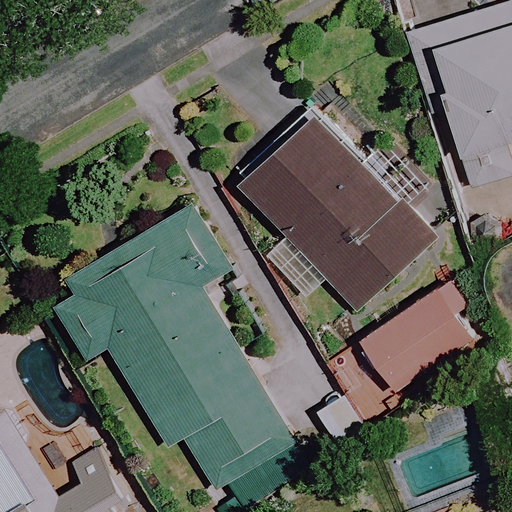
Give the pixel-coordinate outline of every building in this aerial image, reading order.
[(511,137),(511,2),(410,33),(433,111),(453,105),(466,151),(511,137)] [(437,235),(314,109),(239,181),(291,234),(268,256),(308,297),(328,277),(360,310),(437,235)] [(212,281),(171,209),(64,269),(77,292),(58,302),(90,358),(112,346),(169,447),(186,438),(217,493),(231,485),(242,504),(308,467),(205,285),(212,281)] [(484,329),(450,279),(362,339),(397,389),(484,329)] [(18,393),(0,404),(0,511),(127,511),(115,492),(121,488),(108,466),(73,486),(18,393)]
